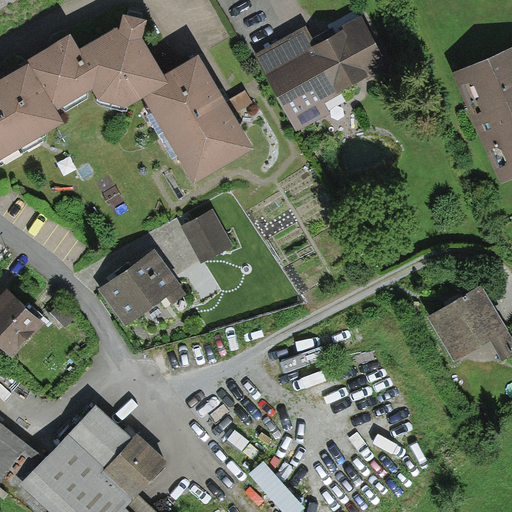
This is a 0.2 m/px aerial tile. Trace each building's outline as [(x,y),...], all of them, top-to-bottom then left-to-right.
[(99,90),(128,96),(142,87),(170,70),(166,64),(143,26),(148,8),(124,2),(121,15),(79,39),(96,66),(93,80),(99,90)] [(325,98),(392,62),(364,11),(318,36),(310,21),(256,50),(298,128),(331,110),(325,98)] [(32,49),(0,68),(0,150),(67,111),(60,99),(93,80),(96,66),(79,39),(70,23),(31,46),(32,49)] [(502,176),(511,171),(511,39),(453,65),(502,176)] [(142,87),(195,175),(256,138),(239,110),(230,96),(199,44),(166,64),(170,70),(142,87)] [(245,87),(230,96),(239,110),(254,101),(245,87)] [(180,222),(194,248),(227,230),(213,205),(180,222)] [(234,243),(227,230),(194,248),(201,260),(234,243)] [(155,242),(98,283),(125,321),(166,291),(180,281),(183,279),(155,242)] [(483,277),(427,310),(455,357),(487,338),(501,360),(511,353),(511,332),(507,323),(509,321),(483,277)] [(8,281),(0,288),(0,338),(13,350),(45,316),(8,281)] [(187,291),(180,281),(166,291),(172,301),(187,291)] [(63,298),(51,309),(66,325),(78,313),(63,298)] [(19,482),(53,511),(166,511),(140,488),(170,455),(138,426),(133,432),(95,398),(45,452),(19,482)] [(0,415),(0,484),(1,485),(10,472),(19,482),(45,452),(30,439),(0,415)] [(264,455),(249,469),(288,511),(293,511),(306,500),(264,455)]
